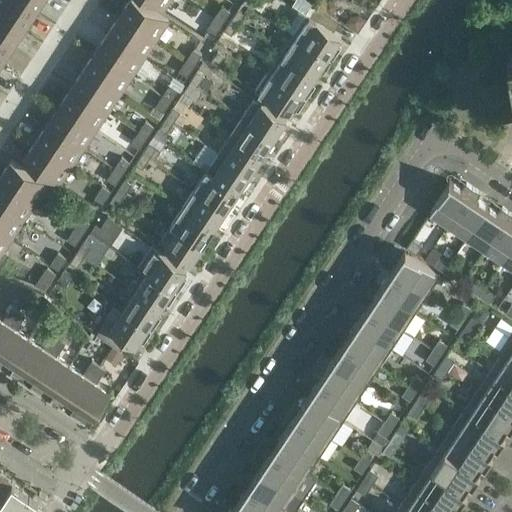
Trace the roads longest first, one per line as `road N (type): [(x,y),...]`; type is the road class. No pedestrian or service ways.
road 1 (residential): [(84,470),(402,0)]
road 2 (residential): [(511,184),(438,137),(215,473)]
road 3 (residential): [(0,127),(85,0)]
